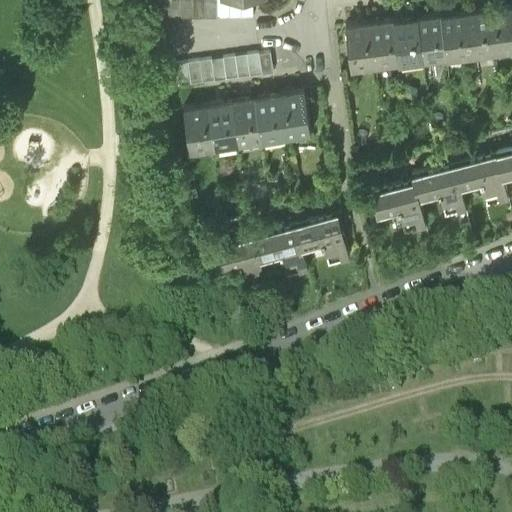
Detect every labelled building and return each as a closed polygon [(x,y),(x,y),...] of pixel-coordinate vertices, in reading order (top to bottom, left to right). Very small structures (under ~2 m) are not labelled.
[(156,0),(157,16),(253,14),(252,0),(156,0)] [(511,2),(496,5),(489,5),(494,50),(511,48),(511,2)] [(471,53),(494,50),(489,5),(475,7),(465,8),(471,53)] [(447,56),(471,53),(465,8),(452,10),(441,11),(447,56)] [(426,13),(417,14),(423,59),(447,56),(441,11),(426,13)] [(399,62),(423,59),(417,14),(411,15),(394,17),(399,62)] [(370,20),(375,65),(399,62),(394,17),(379,19),(370,20)] [(375,65),(370,20),(359,21),(345,23),(350,68),(375,65)] [(258,50),(163,64),(167,86),(273,71),(270,49),(258,51),(258,50)] [(279,92),(286,138),(310,134),(304,88),(289,91),(279,92)] [(286,138),(279,92),(265,94),(255,95),(262,141),(286,138)] [(232,99),(238,144),(262,141),(255,95),(242,97),(232,99)] [(238,144),(232,99),(218,101),(208,102),(214,148),(238,144)] [(214,148),(208,102),(197,104),(183,106),(189,152),(214,148)] [(511,149),(496,154),(501,177),(511,174),(511,149)] [(483,157),(454,164),(460,187),(479,182),(480,185),(482,184),(486,204),(507,199),(501,177),(496,154),(483,157)] [(465,209),(460,187),(454,164),(444,166),(412,174),(414,180),(418,197),(438,192),(438,195),(440,195),(445,214),(465,209)] [(425,225),(418,197),(414,180),(404,182),(371,190),(376,212),(398,207),(399,210),(400,210),(405,230),(425,225)] [(310,219),(295,223),(301,245),(321,240),(321,244),(323,243),(328,263),(349,257),(337,212),(310,219)] [(287,225),(253,234),(259,256),(280,251),(281,254),(282,254),(287,273),(306,268),(301,245),(295,223),(287,225)] [(468,224),(460,226),(462,232),(470,230),(468,224)] [(265,279),(259,256),(253,234),(242,236),(211,244),(217,267),(237,262),(238,265),(240,265),(245,284),(265,279)] [(428,240),(419,242),(421,248),(430,246),(428,240)]
